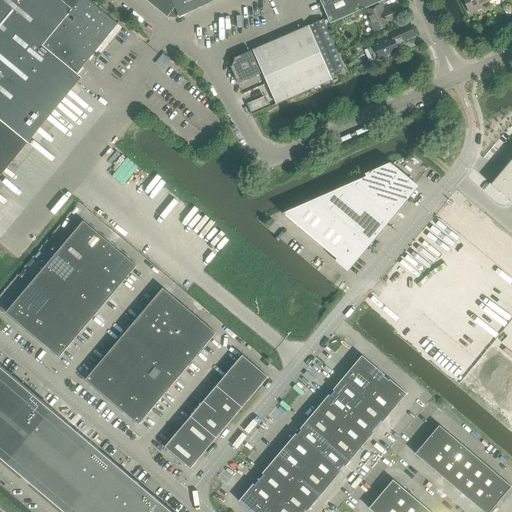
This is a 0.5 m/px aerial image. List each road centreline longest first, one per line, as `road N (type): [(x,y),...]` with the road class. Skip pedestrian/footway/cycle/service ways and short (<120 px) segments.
road 1 (unclassified): [(186,497),(455,174),(473,131)]
road 2 (unclassified): [(186,497),(0,339)]
road 3 (unclassified): [(269,154),(257,150),(204,57),(130,0)]
road 4 (unclassified): [(269,154),(458,79)]
